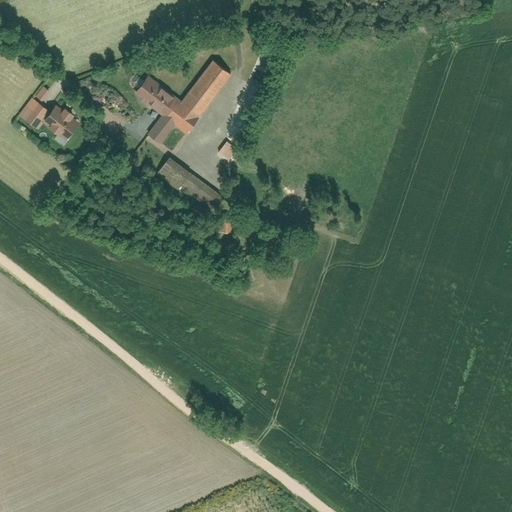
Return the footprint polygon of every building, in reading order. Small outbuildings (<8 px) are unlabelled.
[(167,119),(187,134),(234,74),(214,58),(167,119)] [(165,118),(180,100),(151,76),(136,95),(165,118)] [(40,85),(34,96),(41,101),(48,89),(40,85)] [(39,102),(26,120),(39,129),(52,111),(39,102)] [(59,107),(47,124),(70,142),(83,125),(59,107)] [(154,115),(139,135),(167,158),(183,138),(154,115)] [(228,143),(219,154),(228,162),(237,151),(228,143)] [(222,198),(174,159),(157,180),(205,219),(222,198)] [(229,231),(229,215),(221,215),(221,231),(229,231)]
